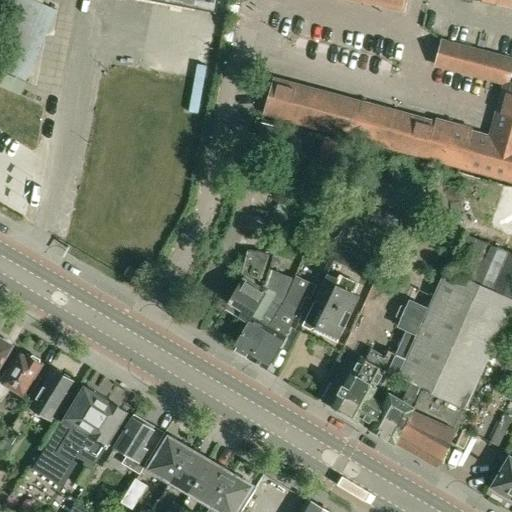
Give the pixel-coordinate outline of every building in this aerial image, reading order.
[(156,0),(195,7),(218,12),(220,0),(156,0)] [(406,0),(366,0),(405,9),(406,0)] [(511,60),(507,81),(511,82),(511,0),(494,0),(494,2),(511,6),(511,0),(511,60)] [(507,81),(511,60),(511,58),(442,40),(436,63),(507,81)] [(350,139),(360,101),(274,78),(264,116),(350,139)] [(493,131),(511,135),(511,82),(507,81),(493,131)] [(397,152),(407,114),(360,101),(350,139),(397,152)] [(444,165),(454,123),(436,118),(435,121),(407,114),(397,152),(444,165)] [(256,140),(276,145),(281,127),(260,122),(256,140)] [(511,135),(493,131),(491,136),(472,131),(473,128),(454,123),(444,165),(511,183),(511,135)] [(300,155),(303,145),(306,133),(289,128),(285,140),(283,150),(300,155)] [(323,139),(315,163),(337,171),(346,147),(323,139)] [(329,198),(314,235),(324,239),(337,209),(341,211),(344,204),(329,198)] [(442,460),(446,453),(467,407),(511,305),(511,252),(464,231),(448,267),(430,305),(428,308),(409,300),(406,306),(401,304),(396,315),(401,317),(400,319),(397,327),(406,331),(395,355),(388,351),(385,358),(381,366),(393,372),(390,379),(395,382),(398,376),(410,383),(402,399),(389,392),(383,403),(379,401),(364,426),(369,429),(395,444),(400,435),(442,460)] [(242,274),(227,300),(223,307),(248,321),(250,316),(263,292),(264,293),(267,287),(263,285),(271,254),(248,252),(243,273),(242,274)] [(141,273),(128,266),(123,275),(136,282),(141,273)] [(314,331),(337,343),(361,294),(340,284),(343,278),(329,272),(315,302),(326,307),(314,331)] [(287,298),(286,298),(283,303),(277,313),(249,359),(266,369),(270,362),(285,336),(305,296),(307,293),(293,285),(287,298)] [(250,316),(248,321),(232,349),(249,359),(277,313),(283,303),(286,298),(276,292),(258,321),(250,316)] [(0,361),(12,342),(0,334),(0,361)] [(351,373),(335,400),(331,407),(357,422),(364,426),(379,401),(371,397),(377,385),(381,387),(386,377),(390,379),(393,372),(381,366),(385,358),(373,352),(370,350),(366,358),(361,356),(351,373)] [(22,395),(41,364),(38,362),(39,359),(32,355),(29,356),(27,355),(25,357),(19,353),(7,371),(5,370),(0,377),(0,400),(1,401),(9,387),(22,395)] [(54,421),(59,412),(68,396),(65,394),(72,382),(69,380),(69,377),(64,375),(61,376),(52,371),(31,407),(54,421)] [(91,467),(94,462),(125,412),(118,408),(117,405),(112,402),(110,403),(105,400),(107,399),(95,392),(94,393),(83,387),(48,444),(33,469),(62,487),(77,462),(75,461),(77,458),(91,467)] [(139,473),(164,433),(133,413),(113,445),(127,453),(121,462),(139,473)] [(511,417),(504,414),(491,440),(499,444),(511,420),(511,417)] [(10,429),(0,446),(0,449),(8,454),(19,435),(10,429)] [(148,465),(170,479),(189,449),(186,443),(182,441),(177,443),(168,437),(157,455),(155,453),(148,465)] [(194,448),(189,449),(170,479),(182,486),(180,488),(189,494),(208,462),(200,456),(198,451),(194,448)] [(511,497),(511,496),(511,457),(510,457),(493,486),(494,487),(493,488),(502,493),(505,493),(511,497)] [(199,497),(211,504),(229,474),(227,469),(223,466),(218,467),(208,462),(189,494),(197,499),(199,497)] [(234,473),(229,474),(211,504),(224,511),(234,511),(250,486),(242,481),(240,476),(234,473)] [(135,479),(120,503),(132,510),(147,486),(135,479)] [(328,511),(306,499),(298,511),(328,511)] [(167,511),(177,511),(181,506),(173,501),(167,511)]
